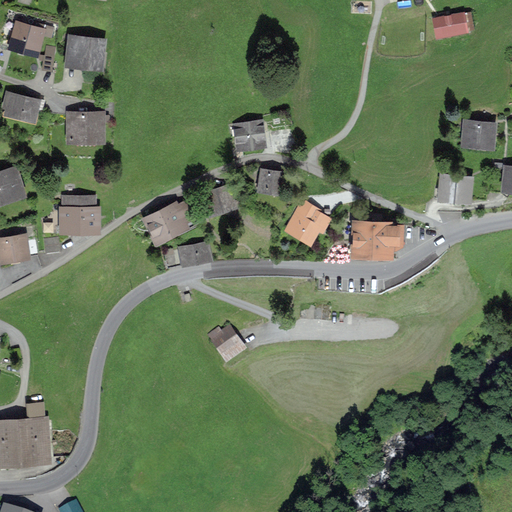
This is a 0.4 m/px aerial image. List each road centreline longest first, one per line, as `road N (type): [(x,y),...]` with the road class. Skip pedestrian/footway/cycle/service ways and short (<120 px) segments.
road 1 (tertiary): [(453,231),(380,271),(222,267),(174,275),(140,292),(101,345),(78,460),(42,484),(0,489)]
road 2 (residential): [(0,295),(145,206),(258,158),(306,166),(453,231)]
road 3 (track): [(306,166),(357,111),(377,0)]
